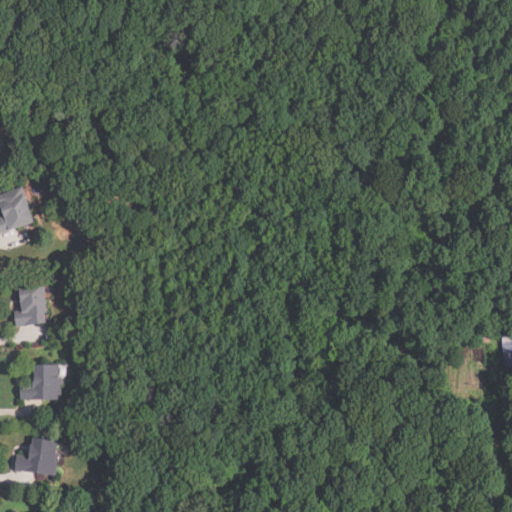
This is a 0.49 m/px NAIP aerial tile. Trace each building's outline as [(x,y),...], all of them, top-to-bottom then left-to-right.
[(0,233),(35,223),(24,188),(0,194),(0,209),(2,216),(0,216),(0,233)] [(20,287),(22,311),(16,312),(17,326),(48,323),(44,285),(20,287)] [(478,343),(477,333),(489,331),(490,342),(478,343)] [(476,344),(457,346),(456,337),(475,335),(476,344)] [(511,366),(506,367),(503,342),(505,342),(504,336),(511,335),(511,366)] [(62,400),(62,364),(33,364),(33,384),(21,384),(21,400),(62,400)] [(31,456),(17,455),(15,471),(57,475),(60,440),(32,438),(31,456)]
